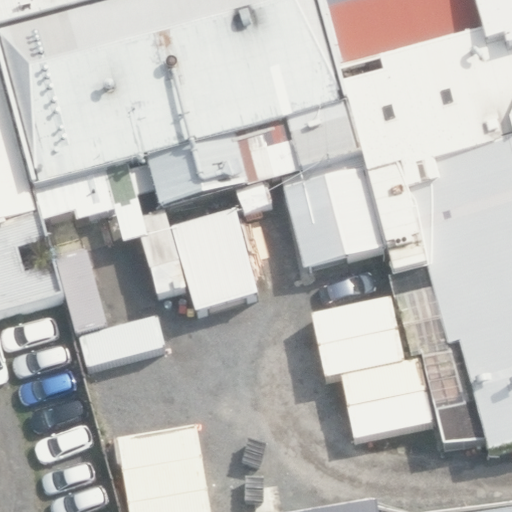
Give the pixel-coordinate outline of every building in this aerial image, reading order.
[(319,0),(125,0),(0,33),(0,57),(49,246),(51,255),(85,246),(79,224),(116,214),(106,176),(132,169),(139,199),(153,195),(158,216),(364,163),(319,0)] [(511,454),(511,0),(319,0),(364,163),(366,173),(386,253),(394,288),(428,280),(446,353),(466,348),(492,459),(511,454)] [(0,57),(0,318),(65,301),(57,272),(27,280),(20,254),(49,246),(0,57)] [(307,274),(386,253),(366,173),(286,194),(307,274)] [(196,306),(257,287),(236,214),(174,233),(169,216),(139,225),(162,301),(191,292),(196,306)] [(60,268),(71,299),(100,290),(89,258),(60,268)] [(73,304),(83,338),(111,330),(100,296),(73,304)] [(0,344),(0,374),(63,358),(55,330),(0,344)] [(108,350),(73,361),(96,432),(131,420),(108,350)] [(387,511),(386,503),(325,511),(387,511)]
